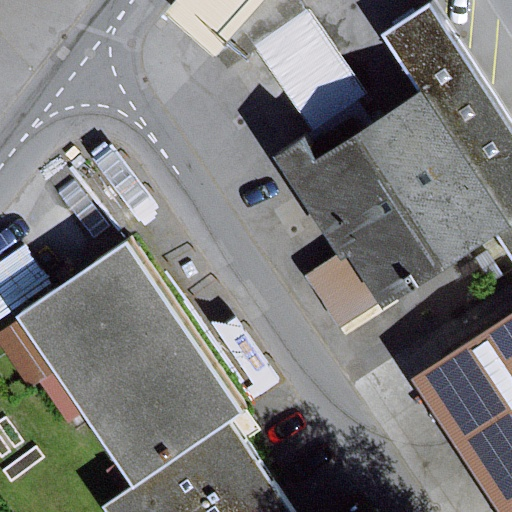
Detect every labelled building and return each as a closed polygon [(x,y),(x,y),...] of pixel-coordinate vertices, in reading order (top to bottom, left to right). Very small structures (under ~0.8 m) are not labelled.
[(173,0),(169,6),(219,50),(232,35),(262,0),(173,0)] [(372,95),(305,0),(262,0),(232,35),(253,54),(261,44),(318,129),(361,102),(372,95)] [(318,129),(282,153),(345,249),(380,305),(502,227),(511,243),(511,120),(434,0),(430,0),(384,30),(422,89),(372,120),(361,102),(318,129)] [(131,238),(25,308),(139,479),(235,416),(246,409),(131,238)] [(380,305),(345,249),(305,275),(341,330),(380,305)] [(511,511),(511,313),(416,376),(506,511),(511,511)] [(299,511),(235,416),(139,479),(106,501),(113,511),(299,511)]
